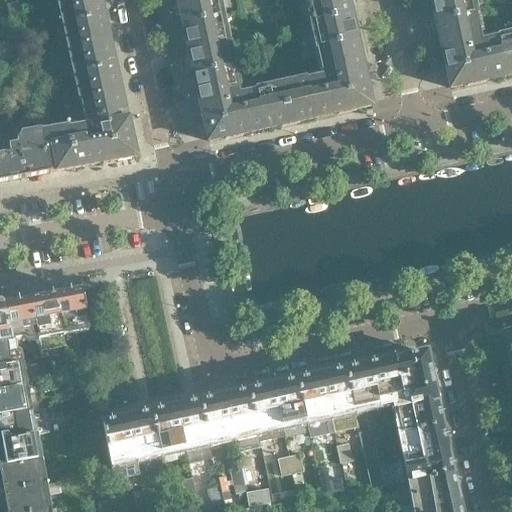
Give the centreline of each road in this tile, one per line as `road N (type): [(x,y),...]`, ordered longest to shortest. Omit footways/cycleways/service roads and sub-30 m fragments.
road 1 (unclassified): [(174,209),(202,342),(224,362),(454,318)]
road 2 (unclassified): [(169,182),(416,127)]
road 3 (residential): [(495,511),(454,318)]
road 4 (residential): [(169,182),(129,0)]
road 5 (unclassified): [(0,244),(174,209)]
road 6 (residential): [(416,127),(388,0)]
